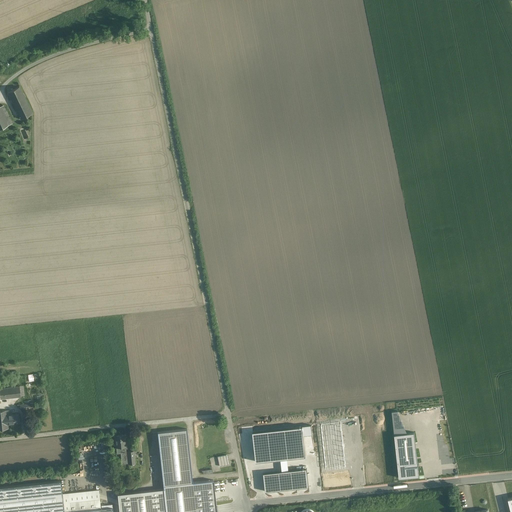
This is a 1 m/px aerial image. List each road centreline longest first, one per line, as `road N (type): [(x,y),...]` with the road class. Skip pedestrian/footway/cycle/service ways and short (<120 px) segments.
road 1 (residential): [(145,0),(231,416)]
road 2 (residential): [(511,475),(247,505)]
road 3 (unclassified): [(0,439),(231,416)]
